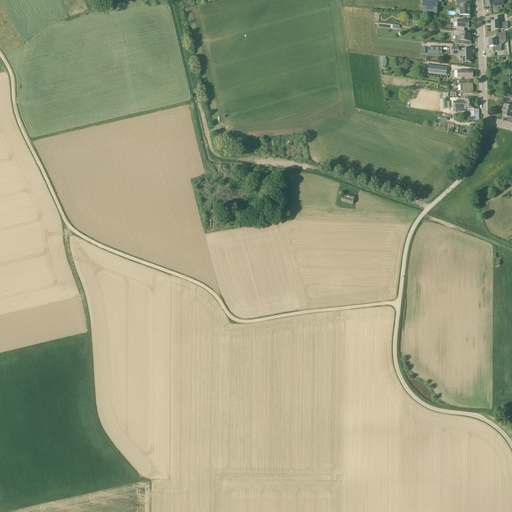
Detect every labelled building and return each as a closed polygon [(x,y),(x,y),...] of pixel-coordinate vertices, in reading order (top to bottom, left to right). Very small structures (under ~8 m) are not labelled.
[(465,0),(456,0),(457,4),(460,4),(461,9),(460,9),(460,16),(470,16),(470,4),(466,4),(465,4),(465,0)] [(437,3),(423,1),(423,8),(423,12),(436,14),(437,3)] [(456,31),(463,31),(463,28),(469,28),(469,21),(463,21),(463,18),(454,17),(453,22),(458,23),(456,31)] [(501,17),(495,17),(495,22),(492,22),(492,30),(499,30),(499,29),(503,29),(503,23),(501,23),(501,17)] [(467,34),(467,32),(463,31),(456,31),(454,31),(453,36),(460,36),(459,44),(466,45),(467,41),(470,42),(471,35),(467,34)] [(506,41),(506,39),(505,31),(496,35),(496,39),(489,40),(489,47),(493,47),(493,51),(501,51),(501,45),(502,45),(503,44),(504,44),(505,43),(505,42),(506,41)] [(472,49),(459,49),(459,47),(452,47),(452,54),(462,54),(462,63),(471,63),(471,55),(472,55),(472,49)] [(447,67),(427,65),(426,73),(446,76),(447,67)] [(473,83),(464,84),(460,84),(461,92),(464,92),(464,95),(473,94),(473,83)] [(474,98),(464,99),(465,102),(453,102),(453,108),(456,108),(456,111),(462,111),(462,108),(465,108),(465,109),(474,109),(474,98)] [(449,102),(447,102),(447,99),(440,99),(440,109),(450,109),(449,102)] [(511,115),(511,112),(511,101),(510,103),(509,106),(504,105),(503,109),(504,109),(503,116),(507,117),(507,119),(511,120),(511,115)] [(355,197),(344,194),(342,201),(353,204),(355,197)]
